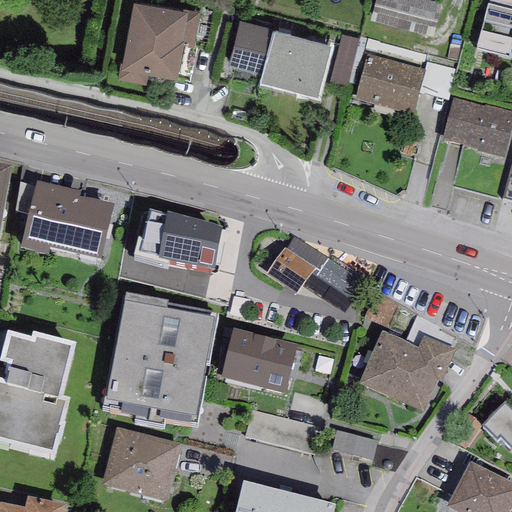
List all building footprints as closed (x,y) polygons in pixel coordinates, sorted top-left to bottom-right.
[(201,8),(163,0),(132,0),(116,74),(146,80),(148,68),(175,74),(183,36),(194,38),(201,8)] [(432,33),(440,0),(373,0),(369,16),(432,33)] [(476,52),(511,60),(511,12),(487,6),(476,52)] [(272,25),(239,16),(228,59),(261,68),(272,25)] [(273,23),(272,25),(261,68),(259,75),(317,90),(331,39),(273,23)] [(367,40),(342,33),(328,80),(354,87),(367,40)] [(425,72),(367,57),(354,102),(413,118),(419,95),(425,72)] [(427,64),(425,72),(419,95),(448,102),(456,71),(427,64)] [(511,126),(511,115),(452,101),(441,143),(504,158),(511,126)] [(511,166),(503,203),(511,204),(511,166)] [(19,251),(95,272),(114,199),(38,179),(19,251)] [(15,187),(0,184),(0,267),(1,268),(15,187)] [(223,236),(149,217),(136,271),(173,281),(176,268),(213,277),(223,236)] [(286,251),(284,249),(265,276),(296,297),(310,278),(315,270),(323,258),(294,239),(286,251)] [(362,282),(323,258),(315,270),(310,278),(349,303),(362,282)] [(167,306),(124,298),(104,410),(136,416),(134,423),(162,428),(163,422),(197,428),(216,323),(165,313),(167,306)] [(417,316),(405,344),(418,349),(423,337),(452,350),(457,338),(417,316)] [(233,332),(220,381),(284,398),(296,348),(233,332)] [(405,344),(382,334),(358,388),(423,416),(437,383),(441,385),(455,351),(452,350),(423,337),(418,349),(405,344)] [(0,394),(0,450),(64,466),(76,413),(65,410),(78,358),(18,343),(11,372),(21,374),(15,398),(0,394)] [(511,412),(504,405),(482,430),(496,444),(500,441),(511,451),(511,412)] [(464,451),(482,425),(467,415),(449,440),(464,451)] [(180,446),(115,430),(101,488),(167,504),(180,446)] [(373,462),(377,442),(337,432),(332,451),(373,462)] [(511,487),(470,465),(446,510),(449,511),(510,511),(511,510),(511,487)] [(243,486),(237,511),(334,511),(335,508),(243,486)] [(13,511),(0,509),(0,511),(63,511),(64,506),(27,499),(24,511),(13,511)]
